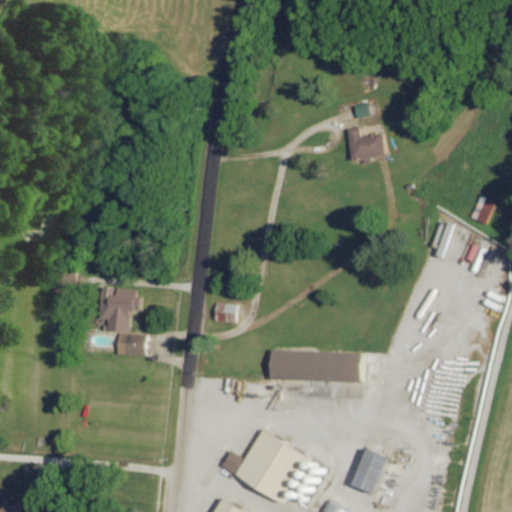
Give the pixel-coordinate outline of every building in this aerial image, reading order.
[(356,104),(359,116),(372,114),(369,101),(356,104)] [(349,128),(355,158),(390,152),(386,131),(363,135),(361,125),(349,128)] [(473,216),(488,222),(498,200),(483,193),(473,216)] [(131,308),(143,308),(143,295),(138,295),(138,287),(116,287),(116,286),(104,286),(103,318),(111,318),(110,329),(131,330),(131,308)] [(238,320),(239,302),(218,302),(218,319),(238,320)] [(148,353),(148,332),(121,331),(120,352),(148,353)] [(366,351),(275,348),(274,377),(365,380),(366,351)] [(224,466),(287,500),(312,454),(265,429),(249,458),(233,449),(224,466)] [(356,483),(377,492),(392,456),(371,447),(356,483)] [(249,511),(250,511),(227,497),(217,511),(249,511)] [(322,511),(353,511),(354,511),(331,497),(322,511)] [(24,511),(21,501),(8,505),(6,498),(0,500),(0,511),(24,511)]
